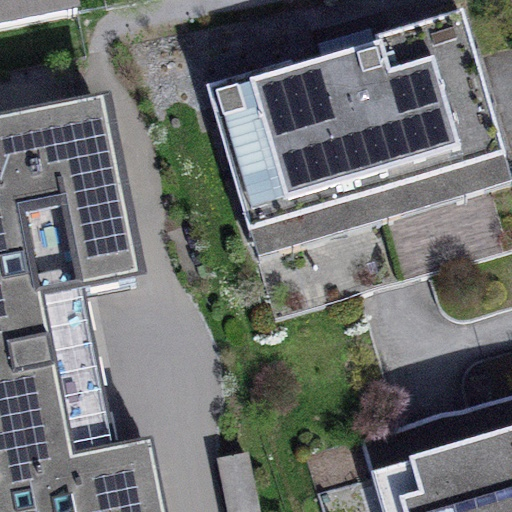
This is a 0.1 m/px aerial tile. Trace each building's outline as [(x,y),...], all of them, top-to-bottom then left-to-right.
[(0,0),(0,30),(75,16),(71,0),(0,0)] [(208,94),(275,323),(360,299),(431,278),(511,254),(511,186),(463,20),(376,45),(379,54),(376,55),(326,70),(294,79),(292,70),(208,94)] [(326,70),(376,55),(370,35),(320,50),(326,70)] [(85,299),(136,289),(122,219),(101,111),(0,130),(0,511),(163,511),(152,453),(117,460),(111,432),(87,312),(85,299)] [(511,511),(511,397),(470,410),(400,430),(361,442),(381,511),(511,511)] [(227,511),(259,511),(249,457),(217,463),(227,511)]
